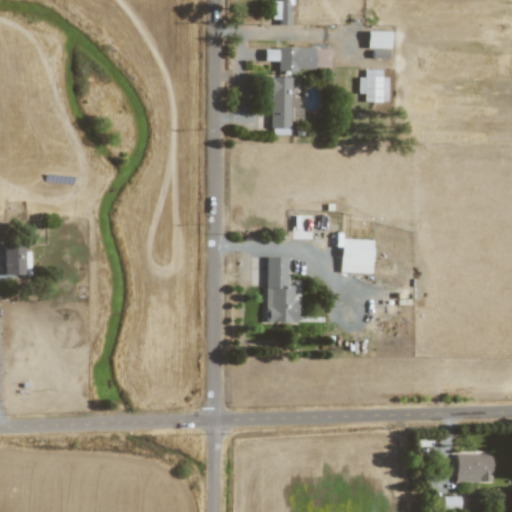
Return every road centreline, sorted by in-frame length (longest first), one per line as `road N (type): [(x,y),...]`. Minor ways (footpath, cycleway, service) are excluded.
road 1 (residential): [(0,426),(511,411)]
road 2 (residential): [(216,420),(216,0)]
